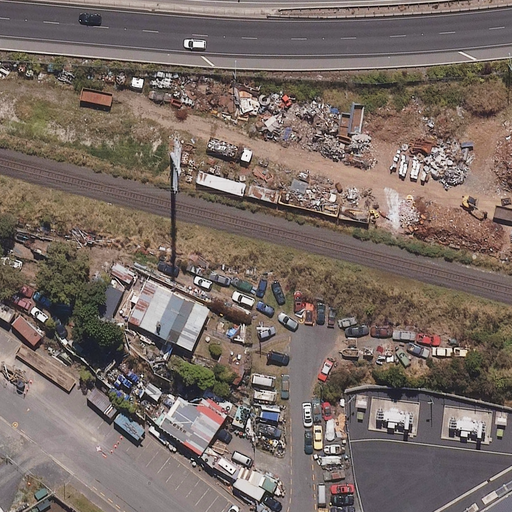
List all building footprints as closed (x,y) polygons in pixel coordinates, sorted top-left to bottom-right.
[(118,322),(142,275),(119,263),(95,310),(118,322)] [(209,305),(144,278),(125,323),(190,350),(209,305)] [(231,406),(206,390),(196,406),(178,394),(157,426),(182,442),(176,451),(194,462),(231,406)] [(277,478),(241,466),(233,490),(259,499),(263,488),(272,492),(277,478)] [(511,511),(511,492),(479,511),(511,511)]
